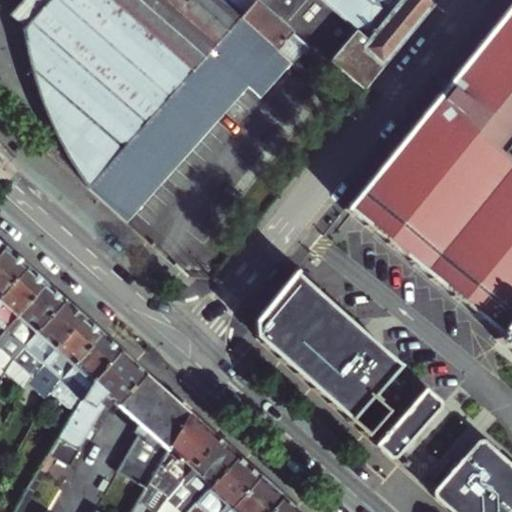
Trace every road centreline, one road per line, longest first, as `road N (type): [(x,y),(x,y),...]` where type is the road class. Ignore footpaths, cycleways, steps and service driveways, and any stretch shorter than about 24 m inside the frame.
road 1 (residential): [(463,0),(182,342)]
road 2 (secondary): [(182,342),(372,511)]
road 3 (secondary): [(0,176),(182,342)]
